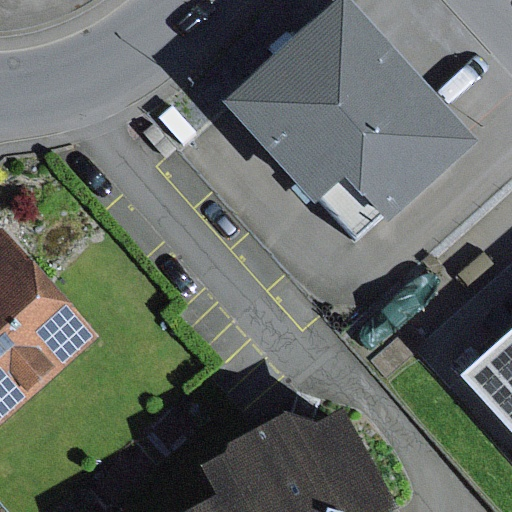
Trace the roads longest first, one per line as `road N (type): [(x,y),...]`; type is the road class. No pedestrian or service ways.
road 1 (residential): [(77,85),(98,131),(444,511)]
road 2 (tertiary): [(77,85),(191,0)]
